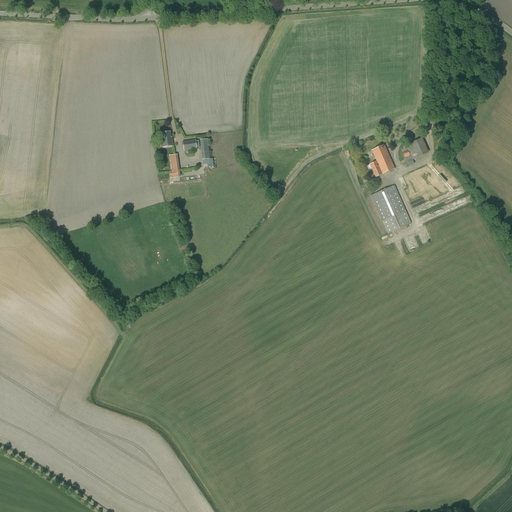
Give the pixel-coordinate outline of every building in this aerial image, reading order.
[(163,140),(162,140),(163,148),(173,146),(172,137),(171,137),(170,132),(162,133),(163,140)] [(406,145),(412,160),(428,153),(422,138),(406,145)] [(182,141),(184,151),(197,150),(195,139),(182,141)] [(201,147),(201,152),(207,151),(209,151),(208,143),(208,139),(206,139),(200,140),(201,144),(201,147)] [(370,164),(375,178),(394,169),(384,145),(372,151),(376,161),(370,164)] [(169,155),(171,171),(179,170),(177,154),(169,155)] [(371,196),(387,234),(411,224),(394,185),(371,196)]
